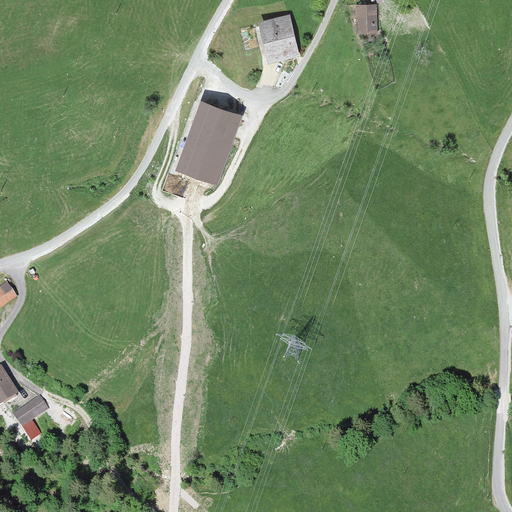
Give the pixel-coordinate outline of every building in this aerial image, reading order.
[(373,1),(354,1),(354,33),(373,33),(373,1)] [(287,15),(253,23),(264,65),(298,56),(287,15)] [(183,171),(218,184),(244,114),(209,101),(183,171)] [(0,290),(0,310),(16,299),(6,286),(0,290)] [(1,366),(0,366),(0,403),(18,393),(1,366)] [(13,413),(22,426),(32,419),(48,408),(40,395),(13,413)] [(32,419),(22,426),(31,440),(41,433),(32,419)]
